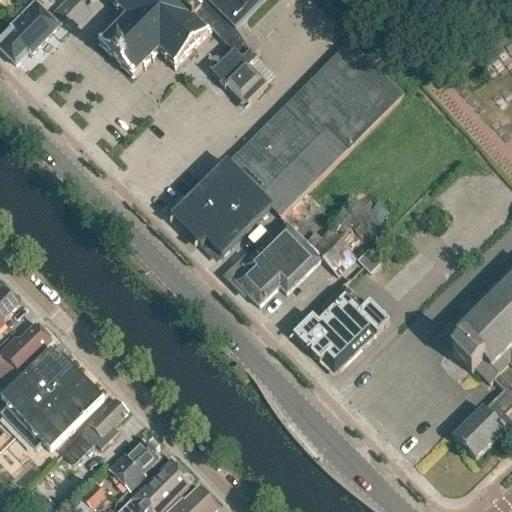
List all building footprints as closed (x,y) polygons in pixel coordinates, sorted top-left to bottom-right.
[(0,0),(0,9),(9,0),(0,0)] [(264,0),(121,0),(114,8),(110,8),(109,10),(114,10),(120,16),(118,18),(120,19),(122,18),(129,25),(121,32),(119,30),(118,31),(120,33),(114,40),(111,38),(109,39),(111,41),(104,50),(103,49),(101,51),(103,54),(104,53),(111,61),(110,62),(112,64),(111,65),(122,75),(123,74),(124,76),(125,75),(133,83),(132,83),(135,86),(137,84),(136,83),(145,75),(147,76),(148,75),(146,73),(153,67),(155,68),(156,67),(154,65),(161,58),(168,65),(166,67),(168,69),(170,67),(178,75),(178,78),(181,79),(181,76),(211,44),(214,44),(214,41),(211,40),(212,39),(223,50),(237,37),(234,32),(264,0)] [(451,0),(458,12),(476,2),(475,0),(451,0)] [(75,37),(92,20),(75,3),(58,20),(75,37)] [(32,62),(60,34),(38,11),(12,36),(14,37),(0,51),(0,53),(18,72),(30,60),(32,62)] [(237,37),(223,50),(235,61),(215,82),(213,80),(213,81),(246,115),(269,92),(251,75),(259,67),(251,59),(237,37)] [(282,224),(349,159),(405,104),(351,50),(230,170),(229,168),(173,223),(203,253),(208,248),(223,263),(272,214),(282,224)] [(359,249),(379,229),(360,210),(331,239),(324,246),(317,239),(306,250),(288,231),(244,273),(248,276),(236,288),(261,313),(281,293),(288,301),(323,267),(338,283),(366,256),(359,249)] [(376,250),(362,263),(374,276),(388,262),(376,250)] [(511,273),(476,310),(471,305),(459,317),(463,321),(452,332),(451,331),(442,339),(455,353),(451,357),(474,380),(477,377),(491,390),(494,387),(504,398),(486,415),(485,414),(454,444),(476,466),(506,437),(510,442),(511,440),(511,427),(506,422),(511,415),(511,392),(499,380),(510,369),(511,370),(511,273)] [(335,384),(391,328),(371,308),(367,312),(346,291),(294,342),(335,384)] [(2,326),(18,310),(3,294),(0,296),(0,333),(5,329),(2,326)] [(21,377),(54,346),(38,329),(20,345),(17,342),(2,357),(21,377)] [(53,456),(104,404),(63,362),(61,364),(53,356),(3,405),(26,427),(25,428),(53,456)] [(114,432),(128,417),(116,404),(110,410),(64,457),(75,469),(96,448),(102,455),(119,438),(114,432)] [(145,479),(161,464),(144,447),(128,462),(126,460),(111,474),(132,496),(147,482),(145,479)] [(169,511),(194,487),(174,466),(125,511),(169,511)] [(89,511),(97,511),(109,501),(97,490),(82,504),(89,511)] [(218,511),(199,493),(184,507),(183,506),(176,511),(218,511)] [(54,511),(43,500),(30,511),(54,511)]
